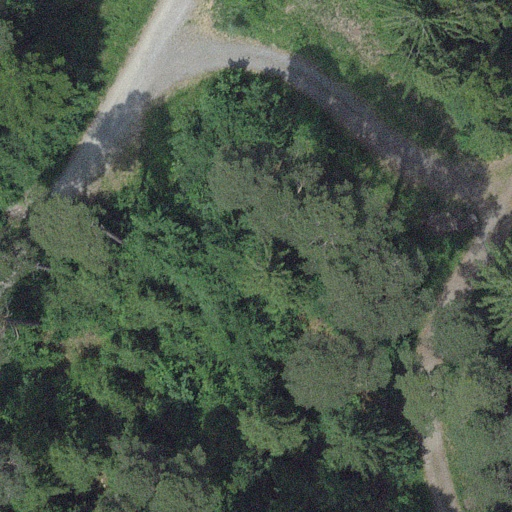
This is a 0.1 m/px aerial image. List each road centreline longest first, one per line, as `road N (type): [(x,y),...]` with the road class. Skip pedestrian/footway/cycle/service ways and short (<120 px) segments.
road 1 (track): [(134,81),(217,55),(273,63),(336,101),(410,163),(511,196)]
road 2 (track): [(0,281),(74,182),(182,0)]
road 3 (track): [(511,204),(439,330),(427,392),(450,511)]
